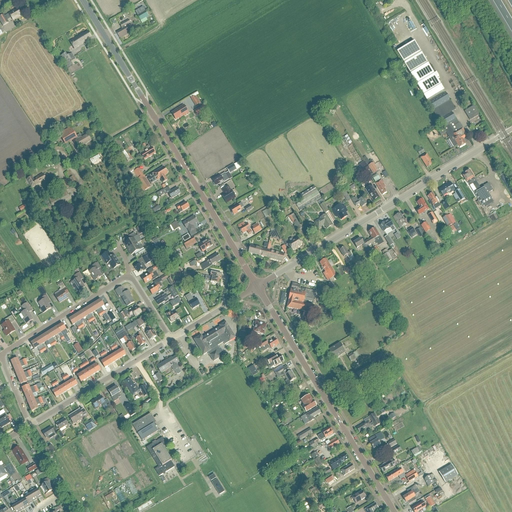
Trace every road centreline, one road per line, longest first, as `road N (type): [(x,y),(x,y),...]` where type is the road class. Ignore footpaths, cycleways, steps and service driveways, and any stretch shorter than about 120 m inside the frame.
road 1 (secondary): [(256,287),(82,0)]
road 2 (tertiary): [(256,287),(511,129)]
road 3 (secondary): [(393,511),(256,287)]
road 4 (tertiary): [(30,425),(170,339)]
road 5 (residential): [(0,355),(127,277)]
